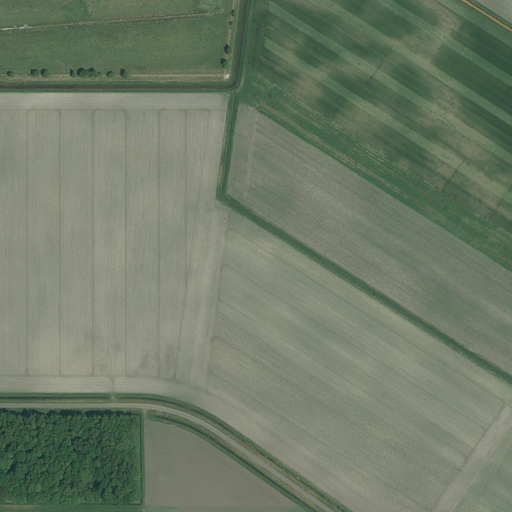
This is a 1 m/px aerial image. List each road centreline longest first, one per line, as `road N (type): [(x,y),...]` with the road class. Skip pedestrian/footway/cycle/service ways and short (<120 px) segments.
road 1 (unclassified): [(330,511),(177,412),(0,405)]
road 2 (track): [(238,0),(224,77),(0,79)]
